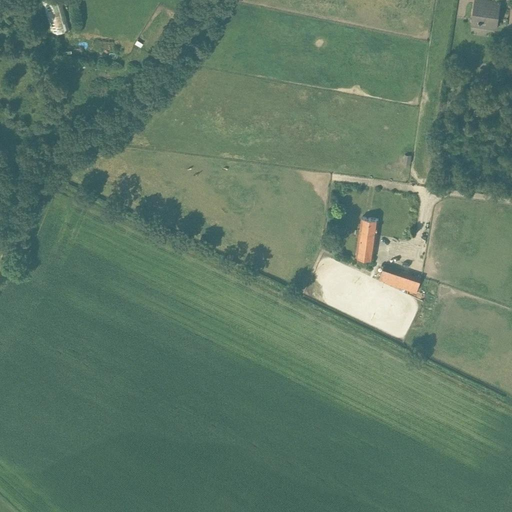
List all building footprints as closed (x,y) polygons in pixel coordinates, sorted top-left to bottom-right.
[(62,0),(41,0),(51,35),(71,29),(62,0)] [(500,0),(499,0),(474,0),(472,20),(497,23),(500,0)] [(129,50),(125,56),(133,61),(136,55),(129,50)] [(475,101),(473,114),(481,115),(483,102),(475,101)] [(411,164),(412,154),(404,153),(403,163),(411,164)] [(362,216),(361,226),(360,231),(357,256),(373,258),(378,219),(362,216)] [(384,265),(379,279),(417,292),(422,277),(384,265)]
